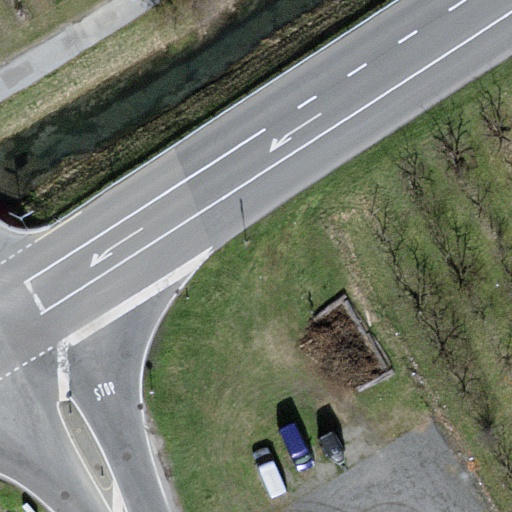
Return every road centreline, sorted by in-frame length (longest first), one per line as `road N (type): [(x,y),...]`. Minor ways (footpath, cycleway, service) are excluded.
road 1 (secondary): [(0,317),(479,0)]
road 2 (tertiary): [(0,330),(106,511)]
road 3 (unclassified): [(122,0),(0,75)]
